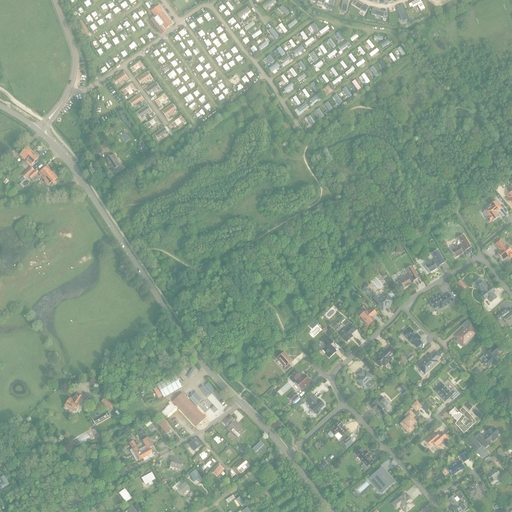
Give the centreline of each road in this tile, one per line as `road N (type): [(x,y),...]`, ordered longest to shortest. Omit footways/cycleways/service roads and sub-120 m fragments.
road 1 (unknown): [(404,152),(370,135),(292,160),(272,140),(269,122),(254,117),(223,153),(170,189),(109,214)]
road 2 (tertiary): [(240,403),(206,369),(71,166),(41,134)]
road 3 (unknown): [(282,102),(363,33),(399,41),(387,58),(349,75),(295,122)]
road 4 (unclassified): [(60,511),(240,403)]
road 5 (residential): [(53,113),(75,56),(54,0)]
